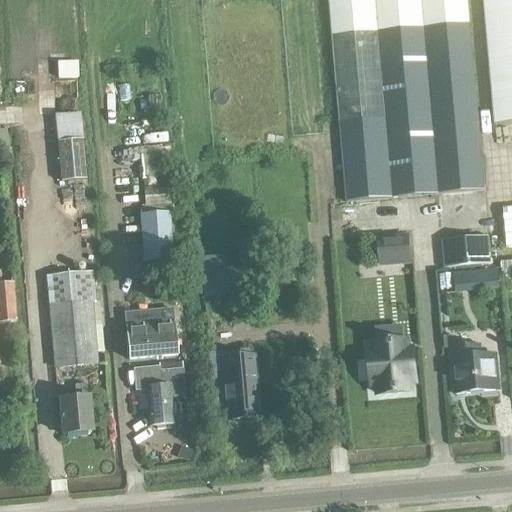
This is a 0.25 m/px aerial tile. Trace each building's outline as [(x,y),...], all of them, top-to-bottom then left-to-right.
[(329,0),(347,202),(437,194),(483,190),(466,0),(329,0)] [(511,0),(484,0),(495,125),(511,123),(511,0)] [(78,62),(58,63),(59,79),(78,78),(78,62)] [(62,183),(87,181),(82,113),(57,115),(62,183)] [(149,207),(173,204),(171,188),(147,192),(149,207)] [(507,248),(511,247),(511,208),(503,209),(507,248)] [(146,262),(174,260),(171,215),(143,216),(146,262)] [(380,265),(409,262),(407,237),(377,240),(380,265)] [(443,267),(450,267),(489,262),(487,239),(441,243),(443,267)] [(254,266),(253,257),(244,258),(245,267),(224,269),(223,258),(200,260),(201,272),(199,272),(202,299),(258,293),(255,265),(254,266)] [(55,369),(97,365),(89,274),(47,279),(50,306),(55,369)] [(0,322),(15,321),(12,284),(0,284),(0,322)] [(128,338),(174,334),(172,311),(126,315),(128,338)] [(130,360),(177,356),(174,334),(128,338),(130,360)] [(407,342),(374,345),(375,354),(369,354),(372,386),(378,386),(379,395),(411,392),(410,377),(416,376),(414,350),(407,351),(407,342)] [(481,356),(481,346),(452,349),(456,395),(500,391),(496,355),(481,356)] [(248,352),(208,356),(210,377),(209,377),(211,393),(213,412),(226,411),(227,422),(259,419),(256,387),(252,387),(251,373),(250,373),(248,352)] [(159,368),(133,370),(135,392),(146,391),(146,393),(150,428),(151,428),(156,427),(157,431),(171,430),(171,426),(174,426),(172,398),(185,397),(185,396),(183,370),(182,364),(159,366),(159,368)] [(86,398),(85,386),(75,386),(76,398),(60,400),(63,435),(91,433),(89,398),(86,398)] [(187,450),(183,461),(191,464),(195,453),(187,450)]
